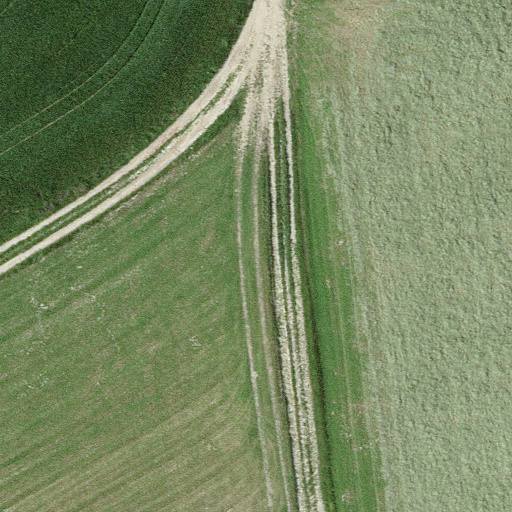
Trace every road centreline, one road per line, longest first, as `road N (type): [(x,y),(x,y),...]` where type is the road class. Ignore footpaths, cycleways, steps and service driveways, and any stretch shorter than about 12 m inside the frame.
road 1 (track): [(293,0),(305,268),(341,511)]
road 2 (track): [(291,10),(241,96),(128,181),(0,253)]
